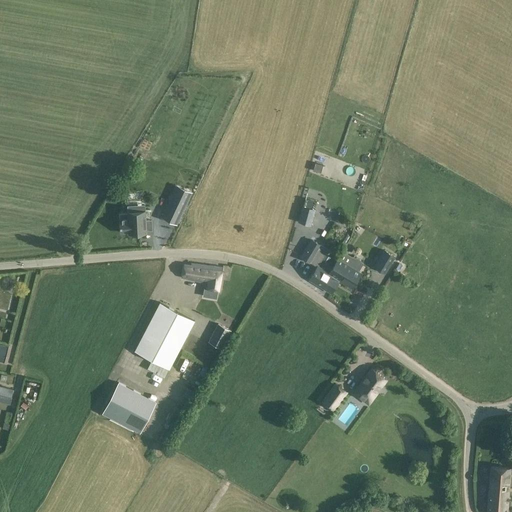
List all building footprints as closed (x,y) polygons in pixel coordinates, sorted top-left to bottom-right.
[(200,77),(168,157),(206,172),(243,84),(230,79),(228,83),(213,77),(211,82),(200,77)] [(314,169),(321,171),(323,164),(316,162),(314,169)] [(184,189),(177,186),(177,185),(176,186),(173,193),(162,217),(177,224),(192,192),(184,189)] [(311,225),(315,209),(303,206),(299,222),(311,225)] [(152,230),(151,220),(145,220),(145,214),(138,214),(138,211),(128,212),(128,213),(119,213),(120,231),(120,233),(129,232),(129,233),(146,232),(146,230),(152,230)] [(327,248),(312,238),(300,257),(316,267),(327,248)] [(396,256),(384,249),(383,252),(374,266),(385,273),(396,256)] [(328,275),(337,280),(350,288),(360,272),(357,271),(362,263),(360,261),(359,259),(356,257),(354,258),(342,251),(328,275)] [(223,268),(192,263),(191,267),(185,266),(183,279),(205,282),(204,289),(219,291),(223,268)] [(330,293),(337,280),(328,275),(327,275),(328,273),(317,267),(309,280),(330,293)] [(195,320),(160,302),(135,350),(152,359),(147,369),(165,378),(169,368),(171,366),(195,320)] [(222,349),(232,330),(218,323),(209,342),(222,349)] [(372,368),(357,388),(354,392),(369,403),(386,379),(372,368)] [(156,402),(118,382),(102,413),(140,432),(156,402)] [(333,409),(346,391),(336,383),(323,401),(333,409)] [(13,389),(0,385),(0,400),(10,403),(13,389)] [(12,413),(7,412),(3,428),(9,429),(12,413)] [(506,511),(510,468),(491,466),(487,511),(506,511)]
